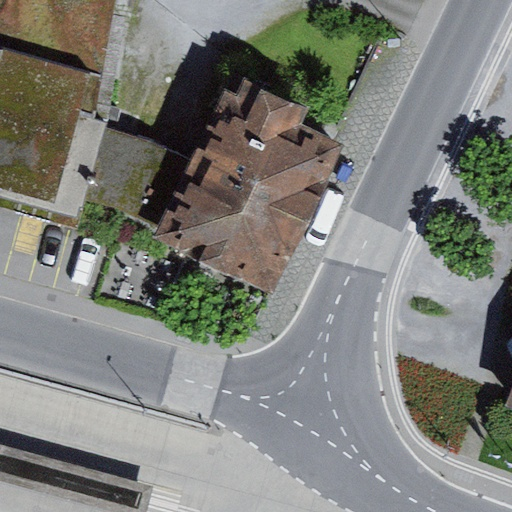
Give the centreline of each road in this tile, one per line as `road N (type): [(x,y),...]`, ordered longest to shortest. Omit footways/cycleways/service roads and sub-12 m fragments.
road 1 (unclassified): [(481,0),(341,295),(309,410)]
road 2 (unclassified): [(309,410),(239,400),(0,335)]
road 3 (unclassified): [(309,410),(367,470),(433,511)]
